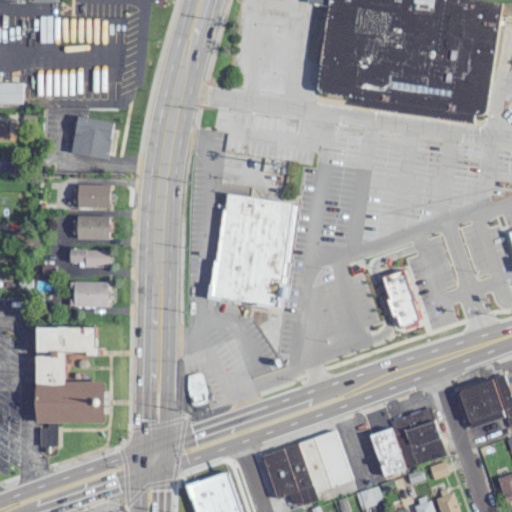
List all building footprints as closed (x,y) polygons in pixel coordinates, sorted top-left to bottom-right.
[(328,0),(314,99),(484,125),(503,0),(328,0)] [(0,81),(0,102),(22,103),(22,82),(0,81)] [(70,151),(107,158),(114,122),(77,114),(70,151)] [(0,140),(14,140),(14,121),(0,121),(0,140)] [(110,185),(73,184),(73,206),(110,206),(110,185)] [(292,202),(276,306),(208,296),(223,192),(292,202)] [(109,216),(74,215),(73,237),(109,237),(109,216)] [(85,266),(109,266),(110,249),(70,248),(69,261),(86,261),(85,266)] [(381,276),(396,326),(419,319),(404,269),(381,276)] [(108,281),(69,281),(69,305),(108,306),(108,281)] [(96,326),(106,422),(72,423),(38,424),(37,328),(96,326)] [(185,374),(201,370),(210,401),(191,406),(185,374)] [(511,424),(511,399),(504,374),(457,388),(470,427),(505,416),(508,426),(511,424)] [(445,455),(430,406),(404,414),(408,425),(403,427),(415,464),(445,455)] [(370,434),(383,475),(404,468),(391,427),(370,434)] [(262,452),(275,498),(288,494),(291,505),(317,498),(315,491),(351,481),(336,431),(262,452)] [(433,478),(448,473),(444,460),(429,466),(433,478)] [(503,502),(511,500),(511,472),(498,476),(503,502)] [(184,511),(178,495),(236,475),(249,511),(224,511),(223,508),(211,511),(184,511)] [(439,511),(459,511),(452,491),(434,498),(439,511)] [(433,511),(430,499),(413,505),(415,511),(433,511)]
